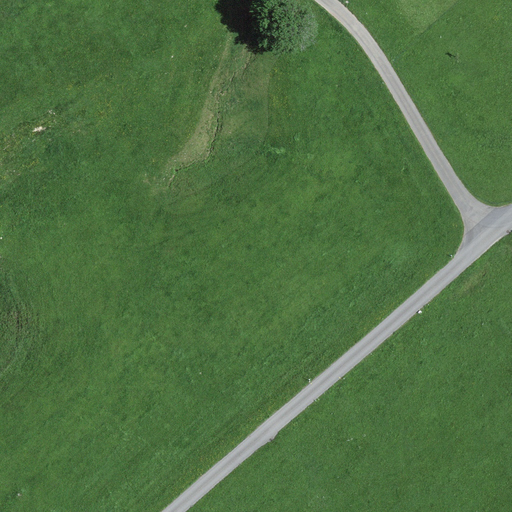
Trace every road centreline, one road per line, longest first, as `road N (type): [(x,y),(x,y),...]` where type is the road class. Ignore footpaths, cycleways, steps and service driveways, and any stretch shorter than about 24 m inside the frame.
road 1 (unclassified): [(511,214),(175,511)]
road 2 (track): [(326,0),(485,237)]
